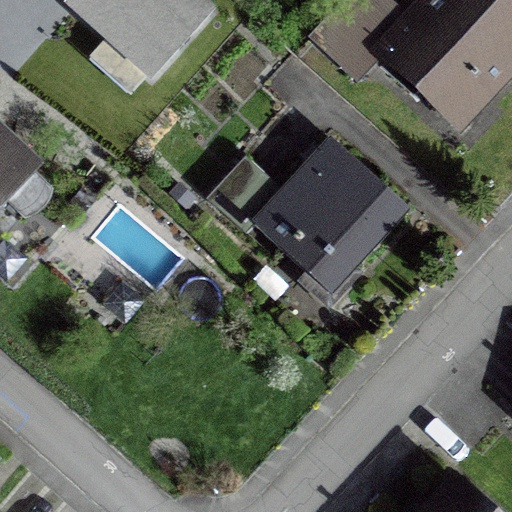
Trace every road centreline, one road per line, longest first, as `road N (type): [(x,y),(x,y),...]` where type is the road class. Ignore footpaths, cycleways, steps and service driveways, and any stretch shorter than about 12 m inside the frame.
road 1 (residential): [(511,253),(271,511)]
road 2 (residential): [(120,511),(0,405)]
